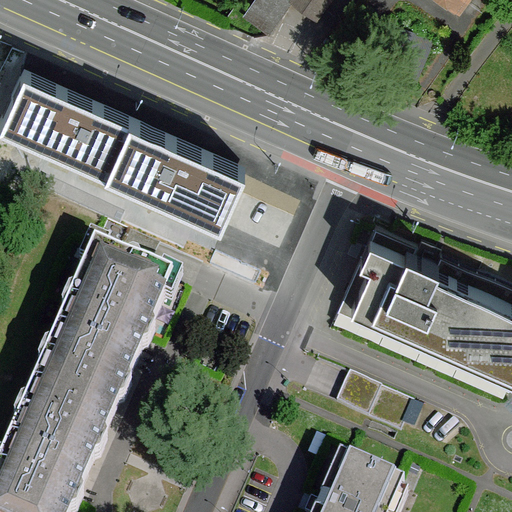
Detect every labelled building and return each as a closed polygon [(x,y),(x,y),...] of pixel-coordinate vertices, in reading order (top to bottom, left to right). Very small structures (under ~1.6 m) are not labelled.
[(330,0),(293,0),(317,18),(330,0)] [(280,19),(258,3),(247,17),(269,33),(280,19)] [(430,45),(391,29),(376,65),(414,82),(430,45)] [(245,172),(25,73),(1,126),(221,225),(245,172)] [(266,190),(295,203),(307,177),(278,164),(266,190)] [(118,259),(148,272),(161,244),(130,230),(118,259)] [(511,300),(372,233),(339,316),(511,391),(511,300)] [(96,249),(59,334),(135,368),(173,283),(148,272),(118,259),(96,249)] [(59,334),(35,389),(113,422),(135,368),(59,334)] [(415,399),(351,372),(345,387),(338,403),(402,429),(415,399)] [(35,389),(11,443),(88,477),(113,422),(35,389)] [(11,443),(0,467),(0,511),(73,511),(88,477),(11,443)] [(318,511),(395,511),(406,488),(401,486),(341,460),(318,511)]
